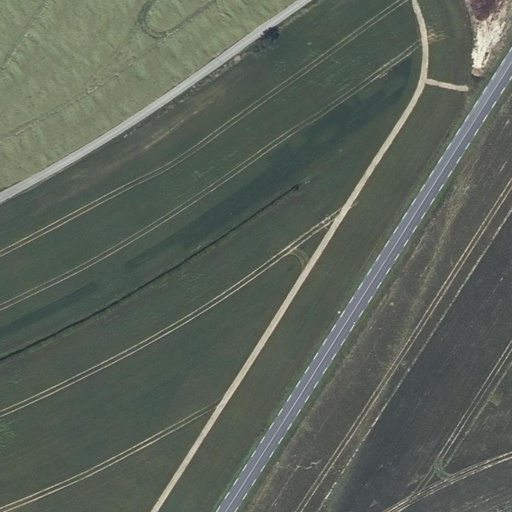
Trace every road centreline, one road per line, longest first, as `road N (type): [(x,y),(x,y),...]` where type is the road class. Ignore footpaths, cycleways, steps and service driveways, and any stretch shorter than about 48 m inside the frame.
road 1 (secondary): [(511,51),(218,511)]
road 2 (tertiary): [(0,199),(119,132),(309,0)]
